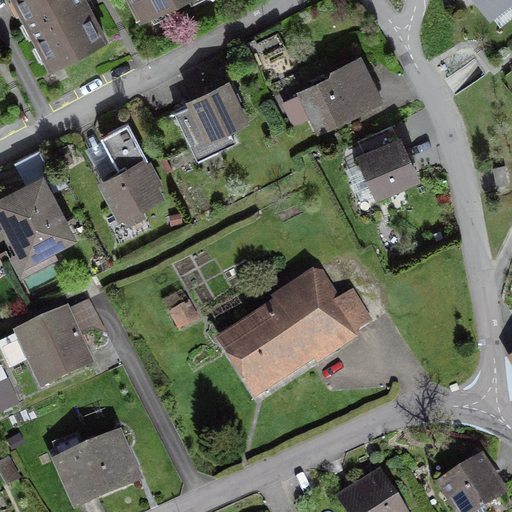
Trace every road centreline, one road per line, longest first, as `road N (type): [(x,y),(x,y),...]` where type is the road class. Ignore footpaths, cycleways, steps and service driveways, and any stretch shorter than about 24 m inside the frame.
road 1 (residential): [(483,412),(494,382),(493,349),(461,174),(405,42)]
road 2 (residential): [(292,0),(0,160)]
road 3 (residential): [(483,412),(403,413),(181,511)]
